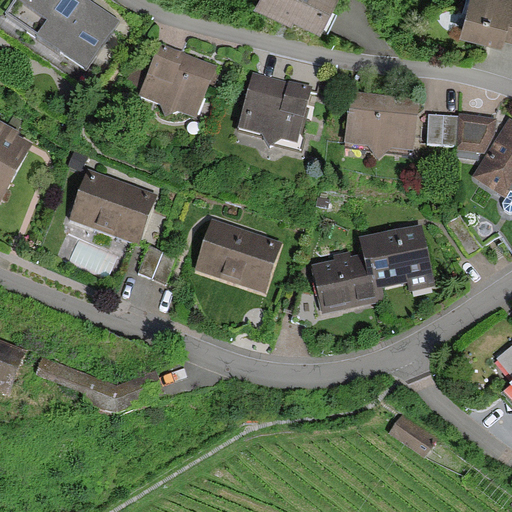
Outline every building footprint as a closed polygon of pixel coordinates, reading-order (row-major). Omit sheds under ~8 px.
[(22,0),(8,22),(91,80),(128,27),(89,0),(22,0)] [(335,0),(255,0),(250,11),(316,38),(335,0)] [(511,46),(511,0),(476,0),(469,37),(511,46)] [(141,96),(199,119),(218,68),(160,46),(141,96)] [(242,138),(305,152),(318,92),(256,78),(242,138)] [(397,154),(420,157),(425,106),(357,99),(350,148),(377,152),(384,164),(397,154)] [(434,147),(488,148),(488,115),(435,114),(434,147)] [(0,207),(0,208),(36,148),(20,138),(22,135),(0,122),(0,207)] [(511,128),(479,183),(510,202),(511,198),(511,128)] [(75,219),(141,243),(158,196),(91,173),(75,219)] [(198,270),(269,294),(285,244),(215,220),(198,270)] [(376,292),(435,279),(424,229),(365,242),(368,254),(376,292)] [(146,244),(134,271),(162,284),(175,256),(146,244)] [(376,292),(368,254),(316,265),(327,314),(379,302),(376,292)] [(0,392),(12,397),(29,352),(0,341),(0,392)] [(511,352),(503,360),(511,370),(511,392),(510,394),(511,395),(511,352)] [(111,393),(120,414),(168,393),(159,372),(111,393)] [(440,440),(403,415),(390,435),(426,461),(440,440)]
